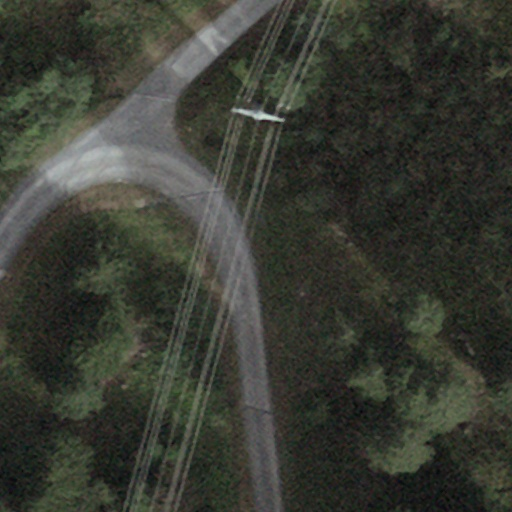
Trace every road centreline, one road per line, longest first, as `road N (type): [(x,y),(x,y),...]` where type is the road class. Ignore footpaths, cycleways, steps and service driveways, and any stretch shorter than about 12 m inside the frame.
road 1 (track): [(265,511),(259,345),(240,248),(187,167),(128,147),(86,147),(36,186),(0,248)]
road 2 (track): [(254,0),(151,86),(128,147)]
